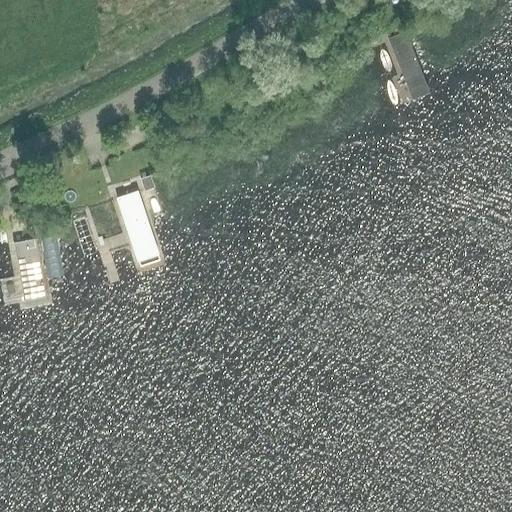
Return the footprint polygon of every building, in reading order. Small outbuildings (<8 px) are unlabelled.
[(401,107),(431,95),(405,28),(375,40),(401,107)] [(141,178),(144,190),(152,187),(149,175),(141,178)] [(138,274),(165,266),(144,194),(117,202),(138,274)] [(23,216),(25,226),(39,224),(37,213),(23,216)] [(22,309),(48,304),(37,241),(11,245),(22,309)]
